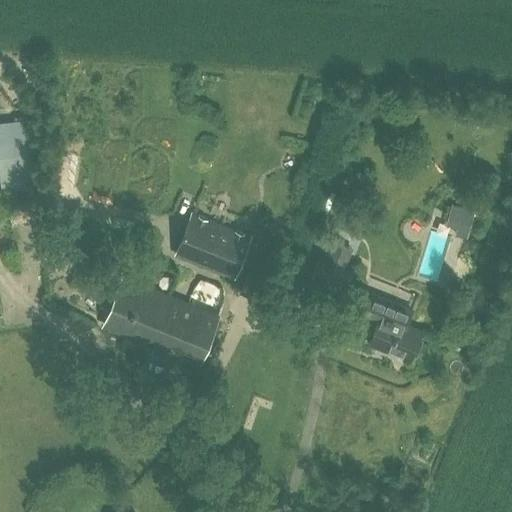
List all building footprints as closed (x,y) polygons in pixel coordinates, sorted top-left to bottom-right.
[(29,120),(0,123),(0,140),(31,137),(29,120)] [(476,210),(463,206),(456,232),(470,235),(476,210)] [(234,279),(251,238),(252,234),(192,210),(175,256),(234,279)] [(40,226),(45,264),(73,260),(68,222),(40,226)] [(436,228),(424,271),(448,277),(460,234),(436,228)] [(329,261),(344,267),(352,247),(337,240),(329,261)] [(124,277),(104,325),(139,339),(142,332),(156,337),(153,345),(199,363),(218,315),(166,294),(165,297),(141,287),(142,284),(124,277)] [(421,331),(406,324),(412,310),(374,294),(361,324),(376,330),(371,344),(378,347),(379,345),(410,358),(412,352),(416,353),(422,338),(419,336),(421,331)]
